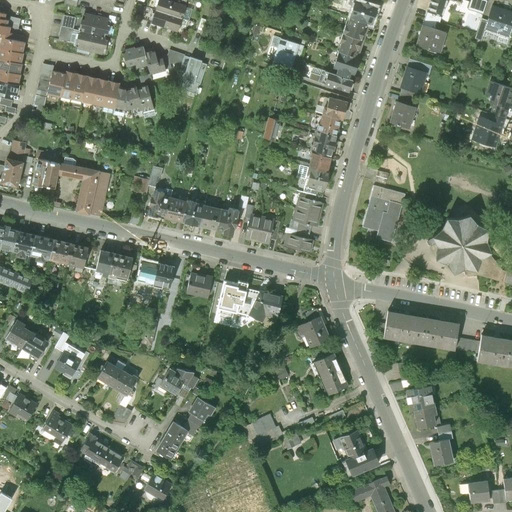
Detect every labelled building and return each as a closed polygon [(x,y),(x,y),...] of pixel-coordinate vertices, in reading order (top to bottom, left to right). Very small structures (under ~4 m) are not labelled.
[(99,0),(98,5),(111,9),(113,0),(99,0)] [(158,0),(155,10),(168,15),(172,2),(167,0),(158,0)] [(357,0),(355,0),(349,17),(366,23),(367,21),(371,23),(377,6),(357,0)] [(461,0),(429,0),(424,18),(436,22),(439,23),(446,0),(454,0),(461,2),(461,0)] [(487,1),(484,0),(470,0),(467,9),(483,14),(487,1)] [(185,6),(172,2),(168,15),(181,19),(185,6)] [(511,12),(493,6),(488,21),(485,30),(507,37),(511,23),(511,12)] [(150,23),(163,27),(168,15),(155,10),(150,23)] [(1,37),(4,38),(12,40),(14,34),(10,33),(12,27),(8,27),(10,21),(6,20),(7,16),(7,15),(0,13),(0,32),(3,33),(1,37)] [(80,31),(92,34),(95,16),(84,14),(83,22),(79,22),(78,28),(80,29),(80,31)] [(63,15),(60,28),(73,30),(75,18),(63,15)] [(181,19),(168,15),(163,27),(176,32),(181,19)] [(21,19),(7,16),(6,20),(10,21),(8,27),(12,27),(19,29),(21,19)] [(106,19),(95,16),(92,34),(103,36),(103,33),(107,34),(109,21),(106,21),(106,19)] [(361,40),(366,23),(349,17),(344,34),(361,40)] [(434,29),(436,22),(424,18),(422,25),(434,29)] [(481,41),(485,30),(488,21),(481,19),(474,39),(481,41)] [(445,33),(434,29),(422,25),(416,45),(439,52),(445,33)] [(80,31),(73,30),(60,28),(58,40),(74,43),(76,34),(79,35),(80,31)] [(76,49),(89,51),(92,34),(80,31),(79,35),(76,34),(74,43),(73,47),(77,48),(76,49)] [(103,36),(92,34),(89,51),(100,54),(100,52),(104,53),(106,41),(102,40),(103,36)] [(355,57),(361,40),(344,34),(338,52),(355,57)] [(289,69),(294,55),(298,44),(273,36),(270,46),(278,48),(272,64),(289,69)] [(25,43),(12,40),(4,38),(1,48),(2,48),(23,53),(25,43)] [(304,46),(298,44),(294,55),(300,57),(304,46)] [(142,46),(132,49),(135,63),(136,67),(147,64),(143,53),(142,46)] [(125,66),(135,63),(132,49),(132,47),(124,49),(125,53),(122,54),(125,66)] [(24,54),(23,53),(2,48),(0,58),(1,59),(21,64),(24,54)] [(169,50),(167,55),(169,64),(174,63),(181,65),(184,56),(184,55),(169,50)] [(150,51),(143,53),(147,64),(149,74),(165,70),(161,58),(156,59),(154,51),(150,52),(150,51)] [(359,59),(355,57),(338,52),(333,68),(338,69),(336,74),(348,79),(350,73),(354,74),(359,59)] [(161,57),(161,58),(165,70),(171,68),(169,64),(167,55),(161,57)] [(190,58),(184,56),(181,65),(179,71),(185,73),(190,58)] [(190,58),(185,73),(183,78),(189,80),(194,82),(200,63),(201,61),(190,57),(190,58)] [(22,64),(21,64),(1,59),(0,62),(0,69),(20,74),(22,64)] [(409,59),(406,67),(424,73),(428,74),(431,66),(409,59)] [(194,82),(189,80),(186,90),(196,94),(206,64),(200,63),(194,82)] [(42,119),(47,94),(52,72),(53,67),(42,64),(40,74),(44,75),(43,80),(39,80),(37,90),(41,90),(39,96),(36,95),(34,105),(37,106),(36,111),(32,111),(31,117),(42,119)] [(406,67),(400,88),(402,88),(413,92),(418,93),(424,73),(406,67)] [(21,74),(20,74),(0,69),(0,80),(19,85),(21,74)] [(352,80),(348,79),(336,74),(322,70),(320,75),(310,72),(308,79),(348,92),(349,89),(351,90),(353,83),(351,82),(352,80)] [(47,94),(61,97),(65,75),(52,72),(47,94)] [(66,72),(65,75),(61,97),(71,99),(77,75),(66,72)] [(71,99),(82,102),(88,77),(77,75),(71,99)] [(82,102),(93,104),(98,79),(88,77),(82,102)] [(93,104),(103,106),(109,82),(98,79),(93,104)] [(20,85),(19,85),(0,80),(0,91),(6,93),(17,95),(20,85)] [(119,84),(109,82),(103,106),(114,109),(119,88),(119,84)] [(493,103),(489,114),(505,119),(511,96),(511,89),(490,82),(486,94),(491,96),(489,102),(493,103)] [(136,87),(125,89),(130,109),(131,113),(142,110),(137,90),(136,87)] [(147,87),(137,90),(142,110),(142,112),(153,109),(147,87)] [(130,109),(125,89),(119,88),(114,109),(124,111),(130,109)] [(409,106),(413,92),(402,88),(397,102),(409,106)] [(0,104),(7,106),(11,107),(13,100),(5,98),(2,98),(0,104)] [(323,107),(321,114),(339,119),(342,120),(344,110),(346,102),(337,100),(331,98),(328,98),(326,108),(323,107)] [(396,102),(389,123),(407,128),(414,107),(409,106),(397,102),(396,102)] [(334,136),(339,119),(321,114),(316,131),(334,136)] [(495,147),(505,119),(489,114),(487,120),(478,117),(471,139),(495,147)] [(279,121),(268,118),(262,138),(273,141),(279,121)] [(240,140),(242,132),(234,130),(232,138),(240,140)] [(316,131),(310,153),(329,158),(331,150),(333,151),(335,142),(333,142),(334,136),(316,131)] [(12,140),(8,159),(20,162),(21,162),(23,156),(24,148),(25,143),(12,140)] [(147,151),(155,153),(157,144),(149,142),(147,151)] [(155,154),(146,152),(144,161),(153,163),(155,154)] [(326,172),(329,158),(310,153),(310,157),(311,157),(308,168),(326,172)] [(0,184),(15,187),(17,178),(18,178),(20,169),(21,169),(22,162),(21,162),(20,162),(8,159),(3,158),(0,173),(0,184)] [(31,183),(40,185),(46,160),(37,158),(31,183)] [(77,211),(88,213),(97,172),(59,163),(46,160),(40,185),(54,188),(57,174),(83,180),(77,211)] [(148,185),(155,187),(157,176),(160,177),(162,169),(152,166),(148,185)] [(328,173),(326,172),(308,168),(306,175),(308,175),(305,186),(324,191),(328,173)] [(388,174),(377,171),(374,182),(385,185),(388,174)] [(110,174),(97,172),(88,213),(101,216),(110,174)] [(305,186),(302,199),(318,203),(319,197),(322,198),(324,191),(305,186)] [(373,186),(362,227),(378,232),(376,239),(391,243),(404,194),(373,186)] [(158,215),(165,217),(170,197),(162,195),(163,192),(153,190),(152,197),(151,196),(148,207),(149,207),(148,214),(157,217),(158,215)] [(56,197),(51,196),(49,206),(59,208),(59,204),(55,203),(56,197)] [(238,208),(245,209),(246,205),(248,198),(241,196),(238,208)] [(186,201),(170,197),(165,217),(181,221),(186,201)] [(299,198),(296,209),(320,215),(323,204),(318,203),(302,199),(299,198)] [(181,221),(199,225),(203,205),(186,201),(181,221)] [(220,209),(203,205),(199,225),(215,229),(220,209)] [(253,207),(246,205),(245,209),(243,218),(250,219),(251,215),(253,207)] [(228,211),(220,209),(215,229),(223,231),(222,235),(231,237),(233,227),(235,228),(237,218),(236,218),(238,210),(229,208),(228,211)] [(317,227),(320,215),(296,209),(293,220),(299,222),(312,225),(317,227)] [(246,238),(257,241),(262,218),(251,215),(250,219),(246,238)] [(485,243),(487,232),(476,226),(468,217),(458,221),(445,220),(441,230),(431,238),(436,249),(434,261),(446,265),(452,276),(464,270),(466,270),(475,272),(480,261),(489,255),(485,243)] [(274,221),(262,218),(257,241),(269,243),(269,240),(272,227),(274,221)] [(308,240),(312,225),(299,222),(297,231),(286,228),(285,234),(287,234),(308,240)] [(0,247),(1,248),(13,251),(17,231),(10,230),(10,227),(5,226),(4,228),(0,227),(0,247)] [(278,228),(272,227),(269,240),(275,241),(278,228)] [(13,251),(30,255),(34,235),(17,231),(13,251)] [(287,234),(284,246),(310,253),(313,241),(308,240),(287,234)] [(53,240),(34,235),(30,255),(49,259),(53,240)] [(49,259),(66,263),(71,244),(53,240),(49,259)] [(87,248),(71,244),(66,263),(82,267),(87,248)] [(96,270),(111,274),(116,255),(100,251),(96,270)] [(132,259),(116,255),(111,274),(127,278),(132,259)] [(511,274),(502,271),(489,255),(480,261),(475,272),(466,270),(466,277),(477,276),(511,285),(511,274)] [(138,279),(154,283),(158,265),(143,261),(138,279)] [(174,268),(158,265),(154,283),(169,287),(174,268)] [(31,279),(3,268),(0,274),(0,282),(25,292),(31,279)] [(191,273),(187,292),(207,298),(212,279),(191,273)] [(241,287),(223,283),(219,302),(237,306),(241,287)] [(259,292),(248,316),(261,322),(264,317),(269,316),(277,318),(282,297),(259,292)] [(313,307),(320,304),(316,295),(309,298),(313,307)] [(148,308),(147,316),(155,318),(156,310),(148,308)] [(383,338),(418,344),(423,318),(387,312),(385,325),(383,336),(383,338)] [(158,319),(155,318),(147,316),(141,343),(152,346),(158,319)] [(319,318),(295,328),(299,337),(303,335),(309,349),(328,341),(319,318)] [(458,324),(423,318),(418,344),(454,350),(454,349),(456,338),(458,324)] [(6,339),(22,348),(31,333),(21,327),(23,324),(16,321),(6,339)] [(385,325),(373,322),(371,334),(383,336),(385,325)] [(35,335),(31,333),(22,348),(24,349),(23,350),(28,353),(29,352),(38,358),(47,342),(43,340),(44,339),(36,334),(35,335)] [(477,361),(508,366),(511,340),(481,335),(480,342),(478,353),(477,361)] [(480,342),(456,338),(454,349),(478,353),(480,342)] [(64,352),(55,367),(64,372),(64,371),(71,374),(79,361),(64,352)] [(313,363),(320,379),(340,371),(333,354),(313,363)] [(96,378),(112,387),(121,371),(106,362),(96,378)] [(398,364),(401,382),(413,379),(409,362),(398,364)] [(287,377),(283,367),(275,371),(279,380),(287,377)] [(177,369),(175,373),(173,376),(183,381),(182,383),(186,386),(192,375),(194,373),(177,369)] [(170,370),(163,381),(160,386),(167,391),(175,395),(182,383),(183,381),(173,376),(175,373),(170,370)] [(131,377),(121,371),(112,387),(126,396),(137,378),(132,375),(131,377)] [(347,387),(340,371),(320,379),(327,395),(347,387)] [(198,379),(192,375),(186,386),(192,389),(198,379)] [(166,394),(167,391),(160,386),(163,381),(158,377),(153,386),(166,394)] [(414,386),(413,379),(401,382),(403,388),(414,386)] [(10,386),(3,398),(13,404),(17,397),(14,395),(17,391),(10,386)] [(410,412),(413,412),(433,407),(429,387),(405,393),(410,412)] [(19,394),(17,397),(13,404),(9,412),(16,416),(17,414),(27,420),(37,405),(19,394)] [(214,407),(198,397),(189,412),(192,413),(203,420),(207,413),(209,415),(214,407)] [(438,426),(433,407),(413,412),(417,430),(438,426)] [(43,429),(55,436),(52,441),(60,446),(66,435),(68,431),(72,425),(57,416),(58,414),(53,411),(43,429)] [(345,417),(342,411),(321,420),(324,426),(345,417)] [(192,413),(183,428),(187,431),(192,434),(197,426),(199,427),(203,420),(192,413)] [(275,428),(269,415),(242,427),(253,451),(282,440),(284,440),(283,438),(281,433),(278,427),(275,428)] [(173,422),(165,436),(179,445),(187,431),(183,428),(173,422)] [(436,427),(439,441),(447,439),(452,438),(450,425),(436,427)] [(289,430),(281,433),(283,438),(289,435),(291,435),(289,430)] [(343,448),(345,453),(364,444),(358,430),(339,439),(343,448)] [(77,436),(68,431),(66,435),(75,439),(77,436)] [(301,444),(296,432),(291,435),(289,435),(290,437),(284,440),(282,440),(287,451),(301,444)] [(170,459),(179,445),(165,436),(157,450),(170,459)] [(96,439),(87,454),(102,463),(111,448),(96,439)] [(336,451),(343,448),(339,439),(332,442),(336,451)] [(439,441),(429,443),(434,465),(451,461),(447,439),(439,441)] [(368,453),(364,444),(345,453),(349,460),(346,461),(352,476),(378,464),(372,451),(368,453)] [(124,456),(111,448),(102,463),(115,471),(124,456)] [(143,469),(131,461),(127,469),(123,466),(120,470),(137,480),(143,469)] [(178,467),(169,462),(166,466),(175,472),(178,467)] [(153,474),(142,491),(160,502),(170,485),(153,474)] [(352,489),(345,492),(350,504),(370,496),(376,511),(393,511),(383,488),(389,485),(386,477),(353,491),(352,489)] [(505,500),(511,499),(511,478),(503,479),(504,488),(505,500)] [(486,481),(461,484),(462,493),(469,493),(470,503),(488,501),(486,481)] [(504,488),(491,490),(493,503),(506,501),(505,500),(504,488)]
